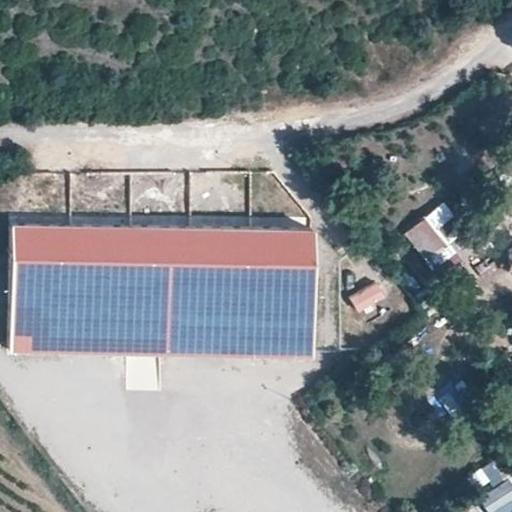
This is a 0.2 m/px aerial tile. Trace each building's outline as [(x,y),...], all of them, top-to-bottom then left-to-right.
[(511,213),(511,212),(511,158),(508,152),(484,166),(511,213)] [(440,201),(404,229),(436,272),(456,256),(445,242),(462,229),(440,201)] [(307,355),(309,227),(8,224),(6,352),(307,355)] [(371,300),(379,313),(391,305),(373,277),(346,294),(356,309),(371,300)] [(415,348),(436,332),(426,320),(406,335),(415,348)] [(511,351),(502,359),(511,372),(511,351)] [(478,481),(498,474),(492,459),(472,467),(478,481)] [(511,485),(502,474),(476,495),(490,511),(496,511),(511,498),(511,485)]
